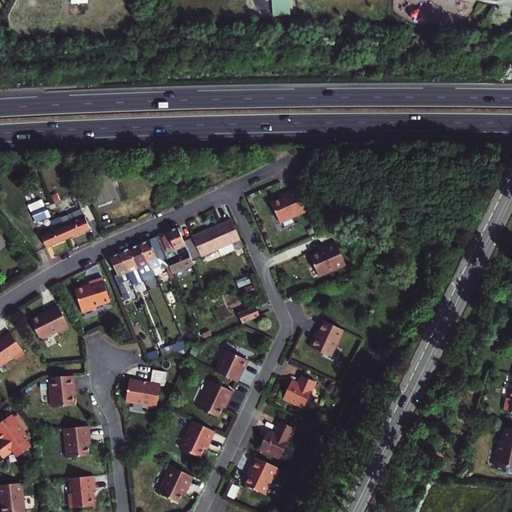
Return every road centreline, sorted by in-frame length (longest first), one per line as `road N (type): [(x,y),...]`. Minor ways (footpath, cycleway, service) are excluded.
road 1 (trunk): [(0,133),(511,123)]
road 2 (trunk): [(511,98),(0,107)]
road 3 (secondary): [(352,511),(511,187)]
road 4 (residential): [(199,511),(286,330),(228,190)]
road 5 (residential): [(228,190),(67,263),(0,305)]
road 6 (residential): [(123,511),(100,364)]
